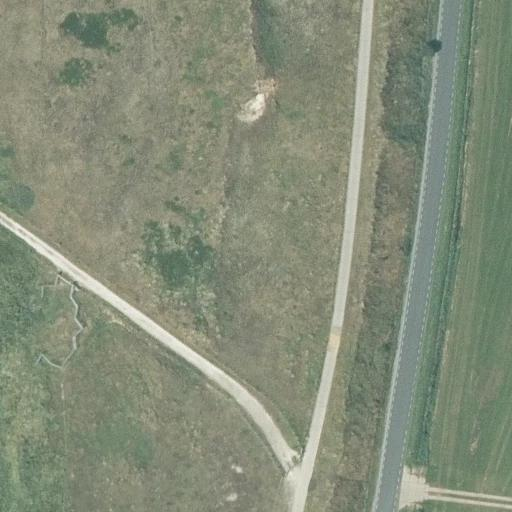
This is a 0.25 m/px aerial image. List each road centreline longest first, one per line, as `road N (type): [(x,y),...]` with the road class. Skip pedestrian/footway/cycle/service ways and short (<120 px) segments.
road 1 (secondary): [(386,511),(453,0)]
road 2 (track): [(0,218),(254,410),(290,469),(298,499)]
road 3 (track): [(511,503),(389,489)]
